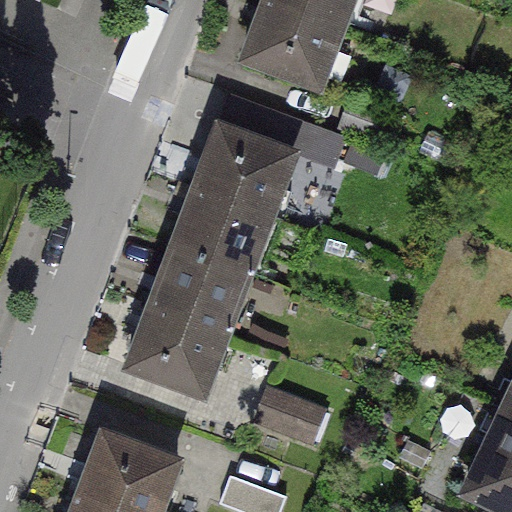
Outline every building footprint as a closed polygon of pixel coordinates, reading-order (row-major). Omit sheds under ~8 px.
[(263,0),(256,0),(234,59),(325,93),(348,32),(263,0)] [(263,0),(348,32),(360,0),(263,0)] [(215,133),(192,192),(283,228),(306,169),(215,133)] [(192,192),(169,251),(260,287),(283,228),(192,192)] [(169,251),(145,310),(237,345),(260,287),(169,251)] [(145,310),(122,369),(214,404),(237,345),(145,310)] [(511,410),(511,355),(492,401),(511,410)] [(322,440),(336,404),(276,380),(262,416),(322,440)] [(511,492),(511,410),(492,401),(461,470),(511,492)] [(98,422),(75,480),(155,511),(167,511),(189,457),(98,422)] [(282,511),(289,494),(231,473),(220,504),(243,511),(282,511)] [(155,511),(75,480),(62,511),(155,511)]
